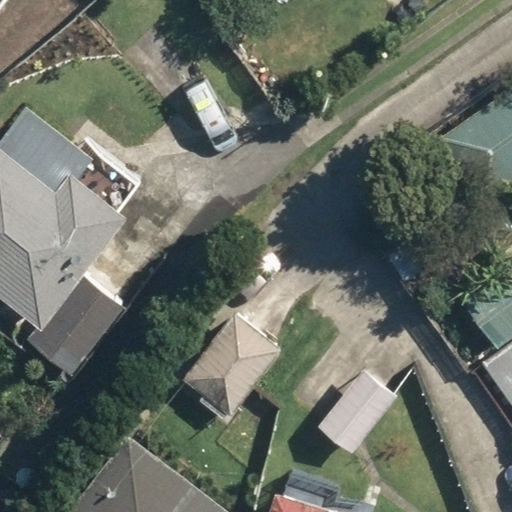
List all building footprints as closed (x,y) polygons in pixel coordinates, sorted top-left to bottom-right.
[(384,13),(374,0),(330,0),(279,37),(304,71),(384,13)] [(511,75),(425,147),(479,212),(511,185),(511,75)] [(57,311),(155,188),(27,86),(0,119),(0,272),(3,269),(57,311)] [(506,334),(511,329),(511,248),(467,283),(506,334)] [(236,404),(291,340),(250,304),(194,368),(236,404)] [(334,328),(289,387),(364,444),(409,385),(334,328)] [(511,329),(506,334),(508,336),(481,357),(511,398),(511,329)] [(148,422),(73,511),(243,511),(227,499),(249,472),(179,415),(163,434),(148,422)] [(413,511),(294,470),(279,511),(413,511)]
